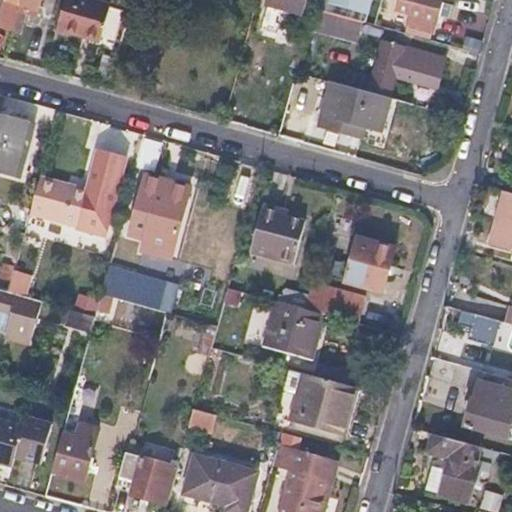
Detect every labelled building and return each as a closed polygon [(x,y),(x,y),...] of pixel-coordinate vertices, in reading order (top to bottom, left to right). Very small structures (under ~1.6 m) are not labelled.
[(0,16),(0,30),(11,34),(20,0),(6,0),(7,1),(5,0),(0,16)] [(20,0),(11,34),(19,36),(25,15),(35,17),(40,0),(20,0)] [(71,0),(64,0),(60,17),(68,19),(64,33),(100,43),(109,10),(71,0)] [(271,0),(269,9),(299,18),(304,0),(271,0)] [(315,0),(313,11),(361,24),(370,27),(373,15),(366,14),(370,0),(315,0)] [(438,0),(397,0),(395,12),(408,15),(405,27),(430,33),(434,17),(443,19),(446,6),(438,3),(438,0)] [(361,24),(313,11),(308,30),(355,42),(361,24)] [(134,16),(130,32),(140,35),(145,19),(134,16)] [(56,31),(64,33),(68,19),(60,17),(56,31)] [(381,43),(367,93),(388,99),(394,78),(435,89),(443,59),(381,43)] [(379,133),(388,99),(367,93),(327,81),(316,125),(361,138),(363,130),(379,133)] [(235,84),(226,114),(272,127),(276,111),(261,107),(264,92),(235,84)] [(0,172),(18,177),(32,125),(0,115),(0,172)] [(39,177),(29,215),(104,236),(126,159),(98,151),(87,190),(39,177)] [(248,208),(256,180),(231,173),(222,204),(233,206),(214,278),(227,281),(248,208)] [(145,182),(188,195),(190,188),(147,175),(145,182)] [(170,258),(188,195),(145,182),(129,235),(145,239),(142,250),(170,258)] [(511,195),(500,192),(485,246),(511,253),(511,195)] [(263,204),(250,252),(293,265),(306,220),(280,213),(281,209),(263,204)] [(357,239),(344,283),(379,292),(392,249),(357,239)] [(108,267),(101,294),(110,297),(156,310),(164,284),(108,267)] [(13,272),(7,292),(22,296),(27,275),(13,272)] [(310,283),(302,311),(323,316),(356,325),(364,297),(310,283)] [(0,311),(11,314),(6,334),(5,335),(32,341),(43,302),(22,296),(7,292),(0,289),(0,311)] [(251,297),(226,289),(222,301),(219,314),(230,317),(234,306),(248,310),(251,297)] [(107,308),(110,297),(101,294),(98,305),(107,308)] [(302,311),(274,302),(261,349),(310,362),(323,316),(302,311)] [(66,325),(71,309),(63,307),(58,323),(66,325)] [(501,323),(503,324),(511,326),(511,309),(505,308),(501,323)] [(71,309),(66,325),(91,332),(95,316),(71,309)] [(11,314),(0,311),(0,332),(6,334),(11,314)] [(496,346),(503,324),(501,323),(461,313),(455,334),(496,346)] [(208,355),(213,335),(202,331),(196,352),(208,355)] [(296,396),(302,376),(289,373),(284,392),(296,396)] [(354,390),(302,376),(296,396),(289,424),(341,438),(354,390)] [(509,436),(511,426),(511,386),(479,377),(476,389),(473,399),(466,424),(509,436)] [(468,397),(473,399),(476,389),(471,387),(468,397)] [(207,432),(212,414),(193,409),(187,427),(207,432)] [(118,434),(133,437),(137,420),(123,416),(118,434)] [(0,421),(0,465),(10,468),(14,454),(42,461),(52,425),(24,417),(21,426),(0,421)] [(63,433),(52,472),(84,480),(98,432),(82,427),(79,437),(63,433)] [(480,459),(482,449),(433,436),(429,452),(450,458),(441,493),(471,501),(477,480),(482,481),(485,472),(491,474),(494,462),(480,459)] [(322,511),(336,461),(277,444),(271,466),(290,472),(278,511),(322,511)] [(165,463),(174,466),(179,448),(170,445),(165,463)] [(501,455),(482,449),(480,459),(494,462),(500,460),(501,455)] [(113,491),(117,492),(127,454),(123,453),(113,491)] [(127,454),(117,492),(163,505),(174,466),(165,463),(127,454)] [(212,503),(226,506),(225,511),(226,511),(244,511),(247,504),(255,472),(194,456),(183,496),(212,503)] [(226,511),(225,511),(226,506),(212,503),(209,511),(250,511),(252,505),(247,504),(244,511),(226,511)]
